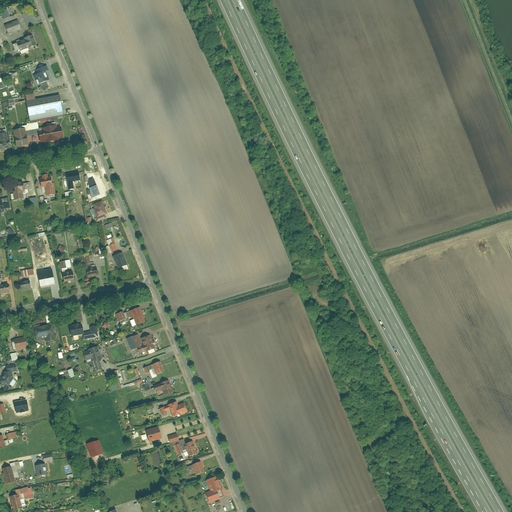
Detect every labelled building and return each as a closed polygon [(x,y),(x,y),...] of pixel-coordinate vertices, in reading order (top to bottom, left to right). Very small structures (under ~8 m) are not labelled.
[(7,8),(0,10),(3,19),(10,16),(7,8)] [(5,25),(8,34),(21,29),(18,20),(5,25)] [(33,35),(16,41),(20,51),(37,45),(33,35)] [(34,74),(38,84),(49,79),(45,71),(50,69),(48,65),(36,70),(37,73),(34,74)] [(60,97),(26,104),(29,125),(65,118),(60,97)] [(42,128),(42,130),(38,131),(40,143),(64,139),(61,125),(56,126),(56,125),(42,128)] [(13,130),(16,147),(28,144),(25,127),(13,130)] [(0,133),(0,149),(11,148),(9,137),(8,137),(7,132),(0,133)] [(74,189),(72,182),(80,180),(78,171),(66,173),(69,190),(74,189)] [(41,187),(44,187),(46,196),(55,194),(53,183),(52,183),(51,176),(48,176),(48,174),(41,175),(42,178),(40,179),(41,187)] [(26,198),(25,194),(27,194),(27,193),(28,192),(28,190),(31,189),(30,182),(13,184),(14,191),(13,191),(14,200),(26,198)] [(96,186),(89,189),(94,201),(101,198),(96,186)] [(92,204),(94,207),(93,208),(97,218),(107,213),(102,200),(92,204)] [(35,225),(37,232),(44,231),(42,224),(35,225)] [(10,227),(6,230),(10,236),(14,233),(10,227)] [(115,243),(104,247),(107,254),(117,250),(115,243)] [(113,256),(118,268),(128,264),(123,252),(113,256)] [(86,268),(87,277),(98,275),(96,266),(86,268)] [(20,271),(22,277),(34,275),(33,269),(20,271)] [(62,272),(64,282),(74,280),(72,270),(62,272)] [(39,276),(41,287),(51,285),(49,274),(39,276)] [(21,291),(31,289),(29,279),(19,281),(21,291)] [(0,284),(0,294),(9,293),(8,283),(0,284)] [(130,310),(136,325),(145,321),(139,307),(130,310)] [(121,321),(126,319),(123,311),(115,314),(119,323),(122,322),(121,321)] [(35,340),(46,337),(47,342),(55,340),(51,323),(33,327),(35,340)] [(82,323),(69,325),(71,336),(83,334),(84,339),(98,337),(96,326),(90,327),(90,331),(84,333),(82,323)] [(150,335),(141,338),(143,345),(136,347),(139,354),(155,348),(150,335)] [(14,339),(16,349),(26,347),(24,337),(14,339)] [(86,360),(90,359),(94,371),(101,369),(98,360),(102,359),(98,346),(87,349),(88,351),(83,352),(86,360)] [(152,364),(156,374),(164,371),(161,361),(152,364)] [(67,371),(71,378),(76,376),(72,368),(67,371)] [(0,377),(0,380),(1,386),(10,385),(13,379),(12,371),(3,373),(3,374),(1,378),(0,377)] [(156,392),(162,389),(164,395),(173,392),(168,379),(153,385),(156,392)] [(141,385),(144,392),(151,389),(149,382),(141,385)] [(27,400),(14,402),(15,414),(29,412),(27,400)] [(177,401),(168,404),(173,416),(179,414),(180,415),(188,412),(184,402),(178,405),(177,401)] [(149,442),(162,438),(158,426),(145,430),(149,442)] [(16,432),(6,434),(8,441),(17,438),(16,432)] [(168,436),(170,443),(179,440),(177,434),(168,436)] [(87,443),(91,457),(103,454),(99,440),(87,443)] [(184,444),(189,456),(198,452),(193,441),(184,444)] [(201,461),(193,465),(197,475),(205,471),(201,461)] [(46,464),(35,466),(37,477),(48,475),(46,464)] [(2,468),(6,484),(15,481),(11,466),(2,468)] [(216,476),(205,481),(210,491),(206,493),(210,503),(224,497),(216,476)] [(12,510),(21,508),(18,494),(23,493),(24,496),(32,494),(31,488),(28,488),(27,486),(14,490),(15,495),(9,496),(12,510)]
